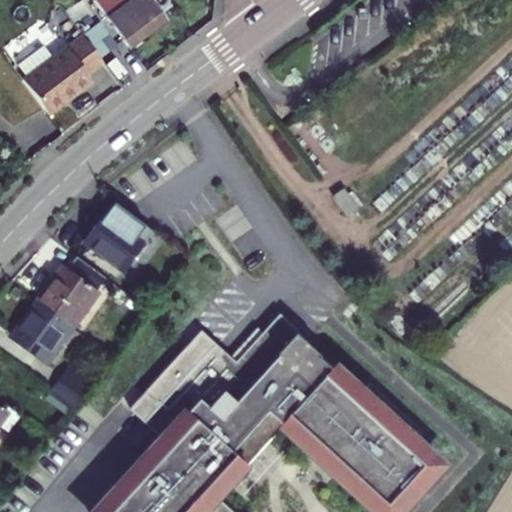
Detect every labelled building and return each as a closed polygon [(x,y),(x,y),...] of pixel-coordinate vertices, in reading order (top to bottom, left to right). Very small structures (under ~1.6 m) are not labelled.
[(90,0),(89,1),(125,47),(161,19),(146,0),(90,0)] [(99,61),(78,34),(48,57),(36,41),(11,60),(23,76),(19,79),(45,114),(90,80),(84,73),(99,61)] [(126,279),(157,238),(118,209),(109,221),(108,220),(86,249),(126,279)] [(67,271),(40,307),(75,333),(102,297),(99,295),(109,282),(81,262),(71,275),(67,271)] [(48,368),(75,333),(40,307),(14,342),(48,368)] [(231,511),(222,503),(287,430),(380,511),(408,511),(447,468),(420,444),(427,434),(373,386),(365,394),(313,347),(314,344),(283,317),(252,351),(251,350),(238,364),(220,348),(148,427),(169,445),(108,511),(231,511)] [(72,379),(61,396),(80,410),(92,394),(72,379)] [(0,426),(9,415),(0,407),(0,426)]
